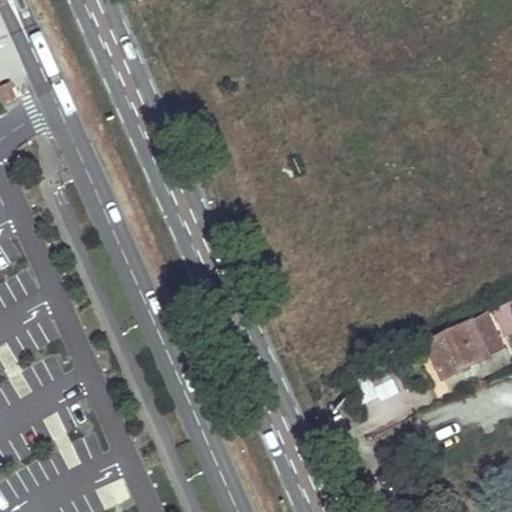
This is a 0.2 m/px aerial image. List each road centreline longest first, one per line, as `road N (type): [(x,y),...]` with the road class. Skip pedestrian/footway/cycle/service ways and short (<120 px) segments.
road 1 (unclassified): [(9,0),(236,511)]
road 2 (primary): [(94,0),(318,511)]
road 3 (unknown): [(299,467),(511,356)]
